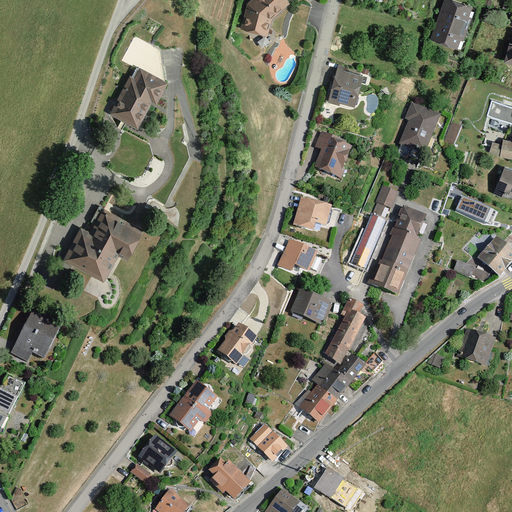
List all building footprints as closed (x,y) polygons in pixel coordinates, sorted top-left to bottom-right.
[(240,31),(269,37),(270,20),(289,7),(283,0),(251,0),(245,5),(240,31)] [(445,0),(428,39),(457,52),(476,11),(450,0),(445,0)] [(140,64),(111,111),(142,131),(171,84),(140,64)] [(365,74),(337,67),(328,107),(355,113),(365,74)] [(511,106),(492,100),(487,115),(511,122),(511,106)] [(439,119),(410,111),(400,151),(428,158),(439,119)] [(446,141),(455,145),(464,126),(455,122),(446,141)] [(342,183),(359,152),(325,133),(315,150),(323,154),(315,169),(342,183)] [(503,146),(491,144),(490,157),(511,159),(511,140),(504,140),(503,146)] [(511,170),(505,168),(495,194),(511,200),(511,170)] [(400,196),(384,189),(376,207),(392,214),(400,196)] [(491,210),(462,197),(456,210),(484,224),(491,210)] [(334,208),(300,200),(293,230),(318,236),(320,227),(329,230),(334,208)] [(79,226),(61,261),(106,284),(121,255),(135,262),(151,231),(107,208),(94,233),(79,226)] [(429,220),(403,210),(382,263),(407,274),(429,220)] [(368,270),(387,224),(372,218),(353,263),(368,270)] [(500,275),(511,261),(511,247),(497,235),(478,258),(500,275)] [(325,257),(291,242),(279,269),(296,276),(300,268),(317,276),(325,257)] [(407,274),(382,263),(370,287),(400,300),(407,274)] [(335,306),(300,292),(291,315),(325,329),(335,306)] [(351,301),(343,314),(350,318),(327,357),(343,367),(369,322),(362,318),(367,310),(351,301)] [(68,333),(34,315),(13,355),(31,365),(37,355),(52,363),(68,333)] [(265,344),(243,324),(216,353),(238,373),(265,344)] [(498,339),(468,330),(459,360),(489,368),(498,339)] [(372,373),(355,357),(342,373),(356,388),(372,373)] [(343,406),(356,388),(325,365),(311,380),(321,388),(343,406)] [(31,384),(8,374),(0,390),(0,429),(8,434),(31,384)] [(224,403),(198,384),(187,400),(212,419),(224,403)] [(343,406),(321,388),(297,414),(319,429),(343,406)] [(212,419),(187,400),(172,421),(196,440),(212,419)] [(264,424),(248,442),(275,466),(291,449),(264,424)] [(181,457),(155,438),(139,461),(154,474),(165,479),(181,457)] [(226,458),(208,477),(236,504),(255,486),(226,458)] [(154,474),(137,466),(131,477),(148,486),(154,474)] [(354,481),(329,469),(317,494),(341,506),(354,481)] [(299,511),(304,504),(283,491),(270,511),(299,511)] [(188,511),(192,506),(169,492),(156,511),(188,511)]
